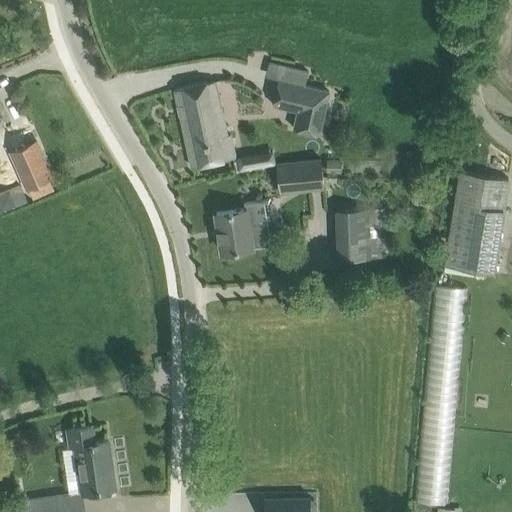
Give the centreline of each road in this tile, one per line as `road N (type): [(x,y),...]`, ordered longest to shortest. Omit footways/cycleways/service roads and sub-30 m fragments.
road 1 (unclassified): [(194,511),(195,352),(185,256),(84,60),(63,0)]
road 2 (unclassified): [(467,159),(481,0)]
